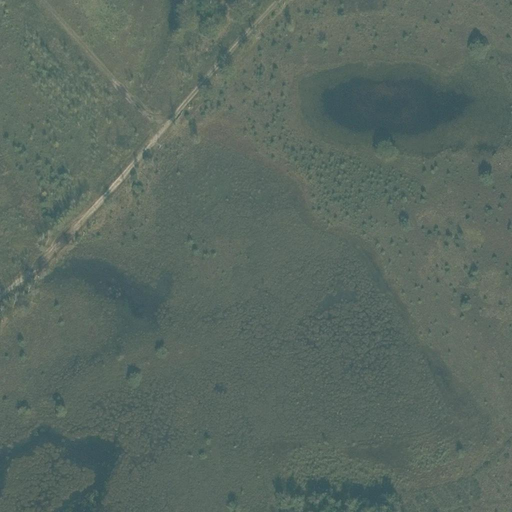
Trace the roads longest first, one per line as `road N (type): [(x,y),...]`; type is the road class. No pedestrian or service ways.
road 1 (track): [(279,0),(76,228),(0,299)]
road 2 (track): [(164,130),(39,0)]
